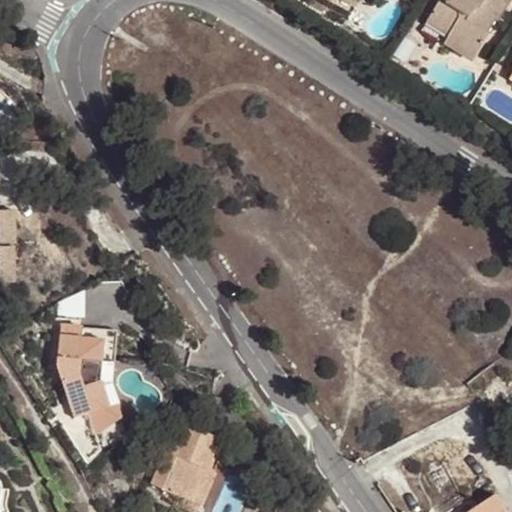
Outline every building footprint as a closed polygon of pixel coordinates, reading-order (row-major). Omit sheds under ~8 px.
[(440,0),(431,16),(453,29),(449,36),(448,38),(477,56),(490,34),(487,32),(495,20),(498,22),(510,0),(440,0)] [(453,29),(431,16),(427,23),(449,36),(453,29)] [(477,56),(448,38),(444,44),(474,62),(477,56)] [(15,211),(0,212),(0,246),(13,246),(16,246),(15,211)] [(0,246),(0,281),(15,281),(13,246),(0,246)] [(75,419),(109,408),(101,382),(103,362),(115,363),(119,331),(62,325),(58,367),(75,419)] [(120,404),(113,383),(115,363),(103,362),(101,382),(109,408),(120,404)] [(221,441),(185,426),(173,454),(167,451),(152,484),(163,489),(175,494),(201,505),(215,472),(209,469),(221,441)] [(171,503),(175,494),(163,489),(159,498),(171,503)] [(506,511),(497,496),(472,511),(506,511)]
